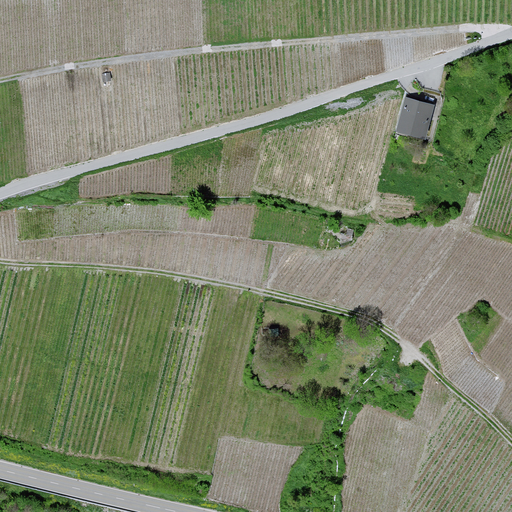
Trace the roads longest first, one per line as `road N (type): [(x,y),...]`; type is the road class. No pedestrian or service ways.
road 1 (track): [(0,258),(167,272),(356,313),(511,443)]
road 2 (unclassified): [(0,197),(511,34)]
road 3 (track): [(508,35),(472,26),(189,49),(0,80)]
road 4 (primary): [(178,511),(0,469)]
